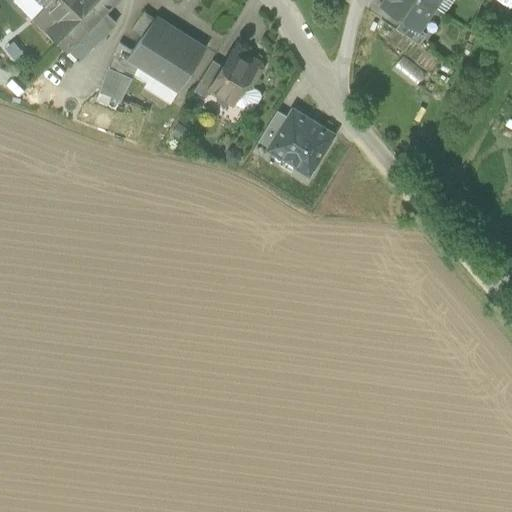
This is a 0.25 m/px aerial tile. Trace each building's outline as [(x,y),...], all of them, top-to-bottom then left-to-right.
[(13,0),(33,19),(45,7),(38,0),(13,0)] [(38,0),(45,7),(33,19),(66,52),(67,50),(85,33),(104,13),(116,0),(38,0)] [(419,29),(434,7),(423,0),(385,0),(382,6),(402,19),(418,30),(419,29)] [(132,30),(142,37),(154,20),(141,11),(132,30)] [(85,33),(96,44),(115,24),(104,13),(85,33)] [(395,29),(419,45),(426,34),(419,29),(418,30),(402,19),(395,29)] [(137,66),(178,92),(203,51),(154,20),(142,37),(133,49),(126,59),(137,66)] [(67,50),(79,62),(96,44),(85,33),(67,50)] [(109,68),(132,77),(137,66),(126,59),(133,49),(120,40),(109,68)] [(233,103),(242,89),(250,87),(251,85),(261,68),(260,63),(250,57),(245,59),(232,51),(223,66),(209,88),(211,89),(233,103)] [(193,90),(205,98),(211,89),(209,88),(223,66),(212,60),(193,90)] [(101,87),(122,98),(122,97),(132,77),(109,68),(108,68),(101,87)] [(260,92),(251,85),(250,87),(242,89),(233,103),(247,111),(253,110),(261,97),(260,92)] [(258,141),(269,149),(289,118),(277,111),(258,141)] [(292,112),(289,118),(269,149),(309,173),(331,136),(292,112)]
